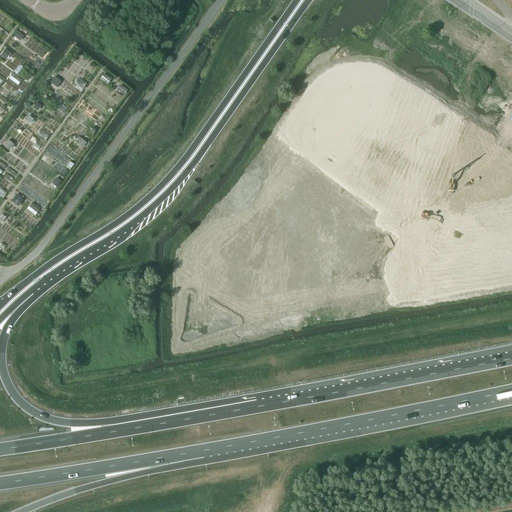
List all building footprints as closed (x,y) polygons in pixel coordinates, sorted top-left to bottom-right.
[(17,32),(13,37),(18,41),(23,36),(17,32)] [(4,49),(0,55),(5,59),(9,53),(4,49)] [(54,77),(50,83),(57,88),(61,82),(54,77)] [(124,96),(127,91),(120,85),(117,90),(124,96)] [(38,111),(41,106),(36,102),(32,108),(38,111)] [(41,130),(37,135),(45,141),(48,136),(41,130)] [(79,142),(78,144),(83,148),(87,143),(79,138),(77,141),(79,142)] [(5,147),(9,150),(14,145),(8,140),(5,144),(6,145),(5,147)] [(70,162),(66,167),(70,170),(74,165),(70,162)] [(56,179),(52,185),(57,188),(61,182),(56,179)] [(16,195),(11,202),(16,206),(21,199),(16,195)]
